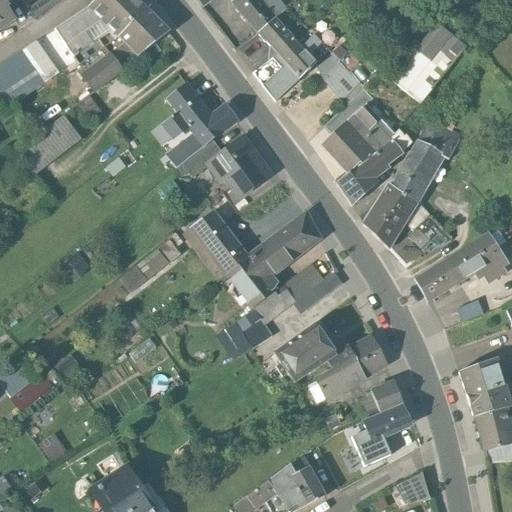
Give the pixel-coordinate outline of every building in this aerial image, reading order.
[(0,0),(0,30),(14,20),(0,0)] [(146,10),(136,0),(101,0),(89,12),(60,31),(74,53),(77,50),(82,56),(86,53),(112,34),(116,37),(146,10)] [(196,0),(202,7),(210,0),(235,0),(236,0),(232,3),(258,36),(277,20),(261,2),(259,0),(196,0)] [(276,0),(264,0),(261,2),(277,20),(286,12),(276,0)] [(168,33),(146,10),(116,37),(138,61),(142,57),(156,44),(168,33)] [(277,20),(258,36),(285,69),(297,83),(317,67),(310,59),(302,49),(277,20)] [(464,49),(436,28),(392,84),(419,105),(464,49)] [(68,54),(54,34),(22,57),(42,88),(61,76),(56,70),(71,59),(68,54)] [(315,37),(302,49),(310,59),(322,46),(315,37)] [(162,52),(156,44),(142,57),(147,63),(162,52)] [(315,71),(323,83),(340,68),(335,63),(344,55),(339,49),(315,71)] [(91,60),(86,53),(82,56),(75,60),(80,68),(91,60)] [(42,88),(22,57),(0,70),(0,100),(7,111),(42,88)] [(124,74),(113,58),(83,79),(94,95),(124,74)] [(323,83),(347,107),(362,92),(340,68),(323,83)] [(297,83),(285,69),(265,86),(278,103),(297,83)] [(210,117),(188,88),(166,105),(176,118),(187,133),(190,137),(201,152),(211,144),(236,125),(222,108),(210,117)] [(326,126),(334,135),(364,107),(370,101),(362,92),(347,107),(326,126)] [(321,147),(347,175),(357,167),(358,169),(375,156),(389,143),(393,139),(364,107),(334,135),(321,147)] [(187,133),(176,118),(162,128),(174,143),(187,133)] [(84,145),(65,120),(19,156),(39,181),(84,145)] [(201,152),(190,137),(165,155),(175,170),(201,152)] [(233,205),(272,178),(245,141),(221,158),(207,168),(233,205)] [(389,143),(375,156),(385,169),(386,168),(389,164),(402,155),(394,144),(392,146),(389,143)] [(417,143),(391,186),(419,205),(444,157),(417,143)] [(201,152),(175,170),(181,177),(189,172),(192,176),(195,177),(207,168),(221,158),(211,144),(201,152)] [(357,167),(347,175),(336,183),(352,205),(379,184),(376,180),(388,170),(386,168),(385,169),(375,156),(358,169),(357,167)] [(391,186),(389,184),(364,222),(362,224),(390,249),(393,243),(406,224),(419,205),(391,186)] [(434,221),(419,205),(406,224),(415,234),(434,221)] [(190,231),(227,277),(249,261),(213,214),(190,231)] [(294,265),(321,244),(306,216),(275,241),(294,265)] [(408,238),(423,258),(448,244),(450,243),(434,221),(415,234),(408,239),(408,238)] [(485,268),(474,274),(479,282),(485,279),(487,283),(505,272),(503,268),(509,265),(489,232),(470,243),(485,268)] [(393,243),(390,249),(406,268),(423,258),(408,238),(398,247),(393,243)] [(294,265),(275,241),(249,261),(227,277),(252,311),(278,291),(282,289),(275,279),(294,265)] [(179,255),(169,242),(121,282),(131,294),(179,255)] [(470,243),(445,259),(460,283),(474,274),(485,268),(470,243)] [(88,266),(76,254),(63,266),(74,279),(88,266)] [(415,278),(430,302),(460,283),(445,259),(415,278)] [(311,266),(284,287),(295,302),(323,281),(311,266)] [(295,302),(293,303),(301,314),(342,284),(334,273),(323,281),(295,302)] [(259,321),(263,326),(293,303),(295,302),(284,287),(282,289),(278,291),(252,311),(259,321)] [(464,323),(479,317),(473,302),(458,308),(464,323)] [(58,316),(53,310),(44,317),(49,323),(58,316)] [(252,311),(234,323),(241,334),(259,321),(252,311)] [(263,326),(259,321),(241,334),(251,349),(271,337),(263,326)] [(241,334),(234,323),(213,336),(228,359),(229,358),(232,362),(251,349),(241,334)] [(328,365),(336,360),(334,357),(315,330),(304,338),(281,354),(277,357),(296,386),(328,365)] [(388,370),(372,341),(351,353),(367,382),(388,370)] [(334,357),(336,360),(328,365),(334,376),(315,387),(326,407),(367,382),(351,353),(347,349),(334,357)] [(459,372),(474,416),(511,405),(511,399),(510,394),(499,359),(459,372)] [(52,390),(43,378),(12,402),(21,414),(52,390)] [(373,396),(381,417),(404,408),(394,384),(372,393),(373,396)] [(381,417),(373,396),(357,402),(366,423),(381,417)] [(511,405),(474,416),(484,454),(511,446),(511,405)] [(366,423),(362,425),(371,445),(412,428),(404,408),(381,417),(366,423)] [(361,422),(333,433),(343,457),(371,445),(362,425),(361,422)] [(314,451),(322,466),(343,457),(333,433),(314,451)] [(50,439),(40,446),(53,462),(62,455),(50,439)] [(295,478),(289,466),(268,482),(275,496),(284,511),(298,511),(324,497),(309,469),(295,478)] [(154,511),(125,469),(90,492),(103,511),(154,511)] [(423,476),(393,491),(401,509),(410,504),(430,499),(423,476)] [(42,482),(26,494),(32,503),(49,492),(42,482)] [(252,511),(275,496),(268,482),(234,508),(237,511),(252,511)] [(387,508),(382,498),(375,501),(379,511),(387,508)]
